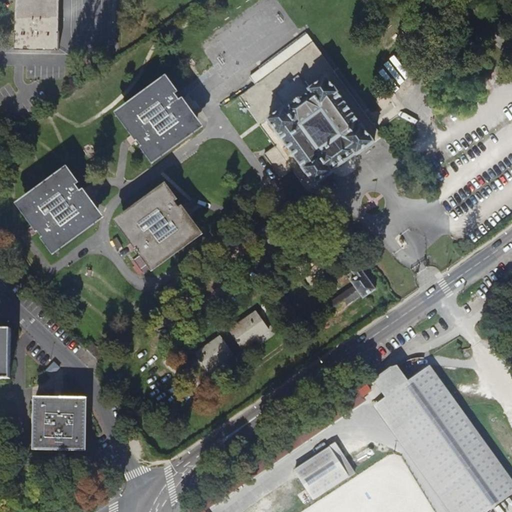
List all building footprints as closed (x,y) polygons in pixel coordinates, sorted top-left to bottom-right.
[(16,0),(15,59),(59,59),(60,0),(16,0)] [(470,13),(452,0),(432,0),(463,23),(470,13)] [(373,141),(325,76),(320,80),(319,79),(311,85),(312,86),(307,89),(308,91),(285,108),(284,107),(278,111),(278,110),(270,116),(271,117),(266,120),(315,185),(332,172),(331,171),(355,153),(356,154),(373,141)] [(171,96),(165,88),(128,115),(144,136),(138,140),(142,147),(148,142),(155,151),(191,124),(175,103),(180,99),(175,93),(171,96)] [(273,167),(284,159),(275,146),(264,154),(273,167)] [(100,211),(84,191),(88,188),(84,181),(79,184),(73,176),(34,204),(50,226),(44,230),(49,237),(55,233),(61,240),(100,211)] [(142,268),(193,231),(177,210),(181,207),(176,200),(172,203),(167,195),(129,222),(145,244),(139,248),(143,254),(136,259),(142,268)] [(375,289),(357,263),(352,266),(355,271),(353,272),(356,278),(351,281),(355,286),(329,304),(335,313),(361,295),(363,298),(375,289)] [(210,370),(271,328),(259,310),(231,329),(227,323),(219,329),(223,335),(198,352),(210,370)] [(106,357),(94,345),(88,352),(100,363),(106,357)] [(53,362),(45,371),(51,377),(60,368),(53,362)] [(409,381),(399,366),(379,378),(472,511),(484,511),(511,493),(511,479),(432,368),(409,381)] [(354,399),(358,405),(365,400),(360,393),(354,399)] [(468,511),(390,398),(381,404),(455,511),(468,511)] [(82,449),(83,400),(33,399),(32,448),(82,449)] [(202,508),(299,442),(294,434),(197,500),(202,508)] [(204,511),(301,445),(299,442),(202,508),(204,511)] [(332,447),(299,468),(314,493),(346,473),(332,447)] [(185,511),(202,511),(204,511),(202,508),(197,500),(194,502),(183,509),(185,511)]
